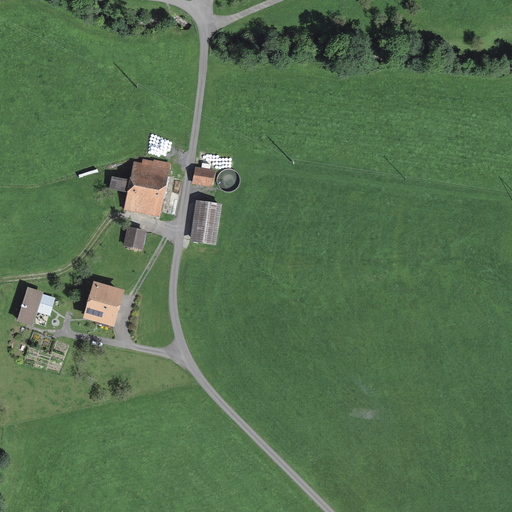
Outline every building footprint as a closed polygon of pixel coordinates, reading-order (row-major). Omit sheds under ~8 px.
[(142,163),(133,161),(123,210),(159,217),(170,163),(153,159),(153,161),(143,159),(142,163)] [(216,170),(195,167),(192,183),(213,187),(216,170)] [(222,189),(225,190),(228,191),(232,191),(235,189),(238,187),(240,184),(240,180),(240,176),(238,173),(236,171),(232,169),(229,168),(225,169),(221,171),(219,174),(218,178),(218,182),(219,186),(222,189)] [(127,186),(128,173),(111,172),(111,186),(127,186)] [(222,204),(196,200),(190,242),(216,245),(222,204)] [(147,231),(127,227),(124,246),(143,249),(147,231)] [(121,291),(96,284),(87,315),(113,323),(121,291)] [(44,292),(27,287),(17,321),(33,326),(44,292)]
